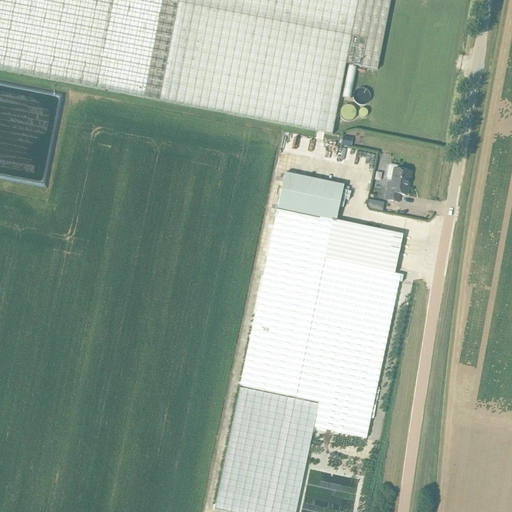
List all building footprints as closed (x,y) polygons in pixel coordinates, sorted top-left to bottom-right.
[(0,0),(0,70),(333,135),(346,64),(378,70),(390,0),(0,0)] [(353,139),(347,133),(341,147),(352,148),(353,139)] [(380,153),(369,151),(367,163),(377,164),(380,153)] [(387,179),(392,180),(391,185),(387,185),(384,200),(397,203),(399,195),(406,196),(405,195),(407,183),(409,183),(411,173),(398,170),(398,167),(397,166),(390,164),(388,166),(386,177),(387,179)] [(240,387),(215,511),(217,511),(295,511),(312,435),(313,429),(367,440),(371,414),(399,283),(401,283),(403,276),(400,276),(394,274),(402,236),(399,235),(336,222),(344,186),(285,173),(278,211),(240,387)] [(368,208),(384,211),(386,202),(370,199),(368,208)]
